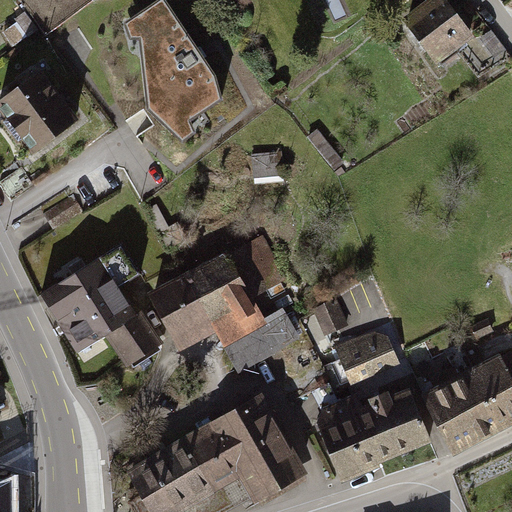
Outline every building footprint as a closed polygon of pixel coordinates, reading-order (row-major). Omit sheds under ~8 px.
[(165,0),(158,0),(123,22),(129,39),(138,39),(146,108),(182,143),(196,133),(191,120),(223,100),(217,76),(165,0)] [(474,35),(442,0),(406,32),(437,68),(474,35)] [(77,127),(40,74),(0,102),(0,124),(27,162),(77,127)] [(258,240),(147,306),(180,355),(215,335),(238,374),(301,343),(283,310),(265,322),(254,304),(272,293),(277,265),(258,240)] [(102,258),(66,279),(105,340),(124,372),(160,350),(102,258)] [(66,279),(34,300),(73,360),(105,340),(66,279)] [(333,300),(310,311),(322,337),(345,327),(333,300)] [(386,336),(336,356),(347,382),(396,362),(386,336)] [(462,374),(493,436),(511,426),(511,377),(501,355),(462,374)] [(462,374),(421,394),(451,455),(493,436),(462,374)] [(370,399),(360,403),(380,458),(432,438),(412,383),(391,391),(390,386),(368,394),(370,399)] [(323,405),(318,418),(344,477),(382,464),(380,458),(360,403),(356,390),(323,405)] [(203,429),(206,434),(236,483),(252,508),(303,477),(254,397),(203,429)] [(164,457),(193,509),(236,483),(206,434),(164,457)] [(164,457),(123,480),(140,511),(187,511),(193,509),(164,457)] [(0,486),(0,511),(11,511),(11,481),(0,486)]
